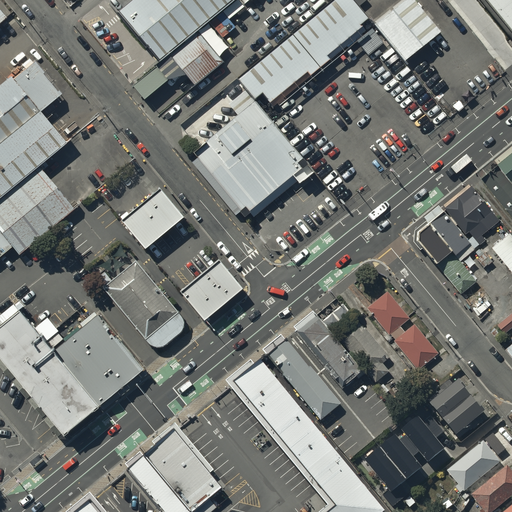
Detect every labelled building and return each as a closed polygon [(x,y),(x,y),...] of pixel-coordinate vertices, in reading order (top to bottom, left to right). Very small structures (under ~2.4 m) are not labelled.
[(122,0),(117,5),(157,53),(221,0),(122,0)] [(354,0),(335,0),(239,79),(255,99),(262,92),(270,102),(308,72),(311,75),(331,59),(328,56),(362,27),(361,24),(369,18),(354,0)] [(415,0),(404,0),(375,24),(405,61),(441,32),(415,0)] [(511,0),(486,0),(511,32),(511,0)] [(196,25),(130,78),(142,93),(166,73),(183,69),(192,80),(222,56),(196,25)] [(62,93),(36,61),(13,79),(41,111),(62,93)] [(13,79),(11,77),(0,85),(0,141),(41,111),(13,79)] [(198,157),(193,162),(237,215),(245,208),(254,218),(298,182),(299,183),(313,172),(245,91),(229,104),(239,116),(194,153),(198,157)] [(0,198),(39,167),(66,143),(41,111),(0,141),(0,198)] [(211,122),(194,134),(199,140),(215,128),(211,122)] [(511,144),(494,160),(511,181),(511,144)] [(511,184),(493,161),(477,174),(511,217),(511,184)] [(55,225),(74,209),(39,167),(0,198),(0,230),(12,245),(19,255),(55,225)] [(468,182),(442,203),(464,230),(466,227),(471,233),(478,242),(479,242),(484,238),(479,233),(498,218),(468,182)] [(122,220),(121,220),(145,249),(185,217),(160,188),(122,220)] [(467,237),(441,205),(426,217),(452,249),(459,257),(478,242),(471,233),(467,237)] [(416,225),(414,238),(434,263),(452,249),(426,217),(416,225)] [(0,254),(12,245),(0,230),(0,254)] [(511,234),(508,230),(490,244),(511,270),(511,234)] [(452,249),(434,263),(458,291),(475,278),(459,257),(452,249)] [(204,320),(243,289),(219,259),(180,291),(204,320)] [(136,260),(106,285),(103,287),(108,293),(146,339),(151,345),(157,348),(163,347),(181,333),(184,327),(183,320),(180,314),(178,311),(136,260)] [(387,292),(366,309),(389,336),(391,335),(395,340),(393,341),(418,371),(438,354),(414,325),(405,333),(400,327),(410,319),(387,292)] [(46,343),(99,402),(147,363),(97,302),(46,343)] [(0,355),(63,431),(99,402),(46,343),(13,304),(0,314),(0,355)] [(312,309),(291,326),(344,391),(365,373),(312,309)] [(511,311),(498,322),(504,330),(511,323),(511,311)] [(335,333),(375,384),(389,373),(382,365),(390,358),(365,328),(364,329),(355,318),(335,333)] [(281,337),(262,353),(321,424),(343,406),(311,368),(308,370),(281,337)] [(325,507),(318,511),(383,511),(384,511),(259,359),(227,385),(325,507)] [(413,374),(401,383),(414,400),(426,391),(413,374)] [(442,391),(428,402),(450,430),(448,432),(453,437),(455,435),(459,440),(473,429),(474,431),(484,423),(481,419),(487,415),(480,407),(479,408),(466,392),(468,391),(458,379),(452,384),(450,382),(441,390),(442,391)] [(417,412),(400,425),(427,458),(444,445),(436,435),(442,429),(429,413),(423,419),(417,412)] [(215,506),(231,492),(177,425),(174,428),(171,425),(142,450),(144,453),(141,455),(188,511),(213,511),(217,509),(215,506)] [(394,431),(363,456),(388,487),(383,492),(392,504),(407,492),(398,481),(420,463),(394,431)] [(494,435),(448,473),(459,486),(456,488),(461,494),(463,492),(465,494),(501,463),(498,459),(504,454),(503,453),(506,451),(504,448),(505,448),(505,447),(505,446),(505,445),(505,444),(504,443),(503,443),(503,442),(502,442),(501,442),(500,443),(494,435)] [(122,463),(105,477),(131,511),(136,511),(151,500),(122,463)] [(496,511),(511,499),(511,472),(508,467),(472,497),(483,511),(481,511),(496,511)] [(105,511),(89,492),(64,511),(105,511)] [(136,511),(160,511),(151,500),(136,511)]
